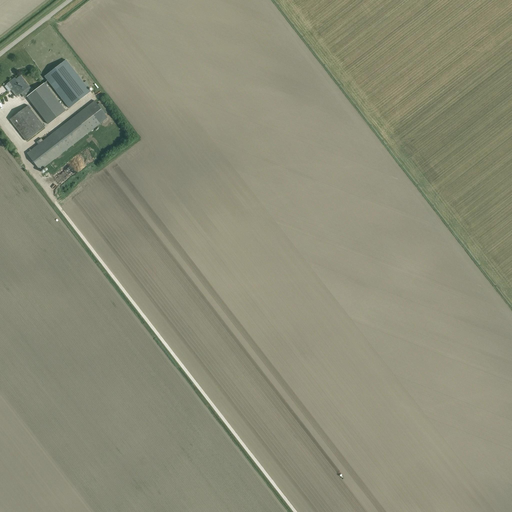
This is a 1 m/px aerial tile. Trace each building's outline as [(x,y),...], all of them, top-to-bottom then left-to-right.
[(66,60),(45,76),(69,108),(91,92),(66,60)] [(23,92),(30,87),(30,86),(29,87),(21,76),(21,75),(16,79),(15,78),(9,82),(10,82),(16,90),(19,88),(23,92)] [(27,97),(48,125),(66,111),(44,83),(27,97)] [(27,141),(45,127),(28,105),(10,120),(27,141)] [(27,154),(40,170),(100,124),(87,107),(27,154)]
